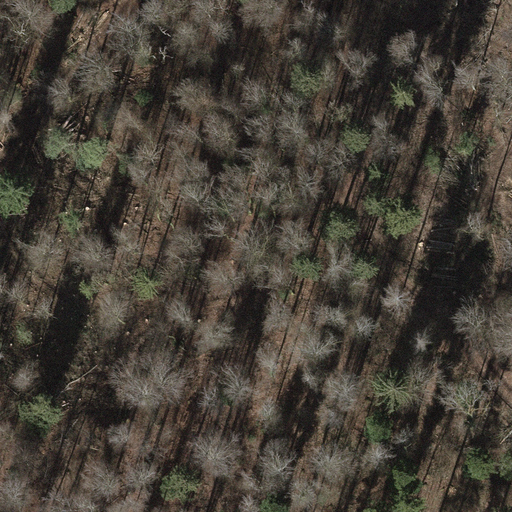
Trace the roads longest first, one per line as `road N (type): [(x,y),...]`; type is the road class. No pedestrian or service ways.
road 1 (track): [(511,162),(482,222),(465,323),(511,391)]
road 2 (track): [(0,170),(139,0)]
